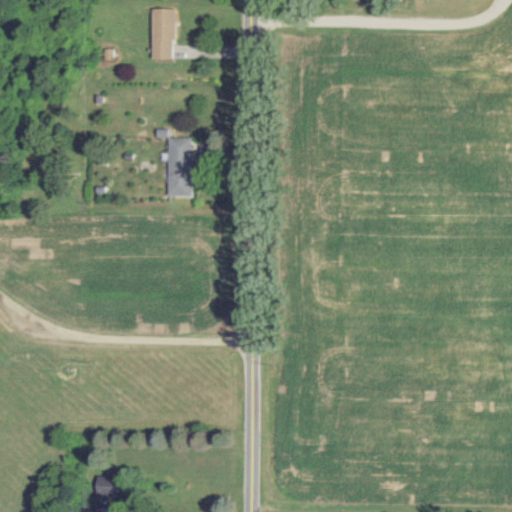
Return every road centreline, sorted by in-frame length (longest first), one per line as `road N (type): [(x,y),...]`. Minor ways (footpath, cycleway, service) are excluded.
road 1 (tertiary): [(254,511),(255,0)]
road 2 (residential): [(0,298),(39,334),(256,342)]
